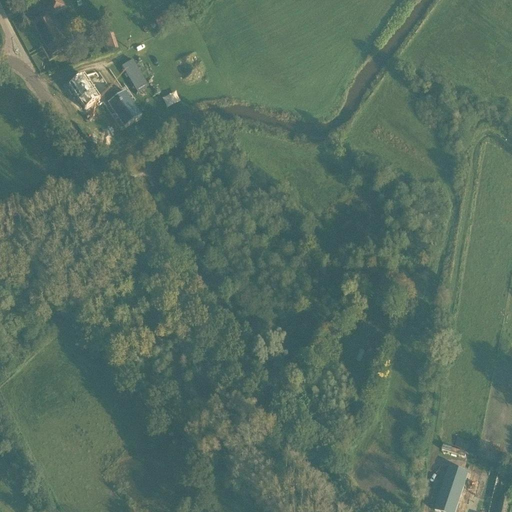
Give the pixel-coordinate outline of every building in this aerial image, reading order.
[(63,8),(58,0),(42,0),(51,15),(63,8)] [(46,15),(41,17),(32,22),(51,57),(65,50),(46,15)] [(112,34),(103,37),(107,53),(117,50),(112,34)] [(133,60),(122,65),(135,94),(146,88),(133,60)] [(88,82),(72,94),(88,119),(105,107),(88,82)] [(124,93),(106,105),(123,129),(140,118),(124,93)] [(86,125),(98,148),(113,140),(101,117),(86,125)] [(137,192),(131,185),(125,189),(131,196),(137,192)] [(334,333),(342,323),(336,318),(328,329),(334,333)] [(447,467),(433,511),(454,511),(466,473),(447,467)] [(506,511),(508,500),(501,499),(498,511),(506,511)]
